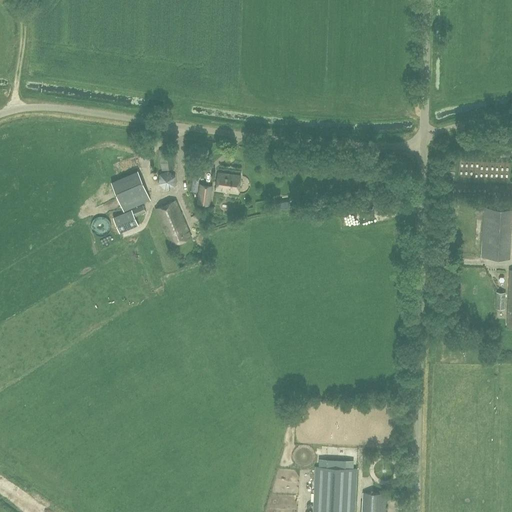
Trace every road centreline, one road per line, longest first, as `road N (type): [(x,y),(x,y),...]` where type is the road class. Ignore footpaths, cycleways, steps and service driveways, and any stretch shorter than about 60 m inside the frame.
road 1 (unclassified): [(0,115),(43,108),(315,144),(423,147)]
road 2 (unclassified): [(415,511),(423,147)]
road 3 (unclassified): [(423,147),(426,0)]
